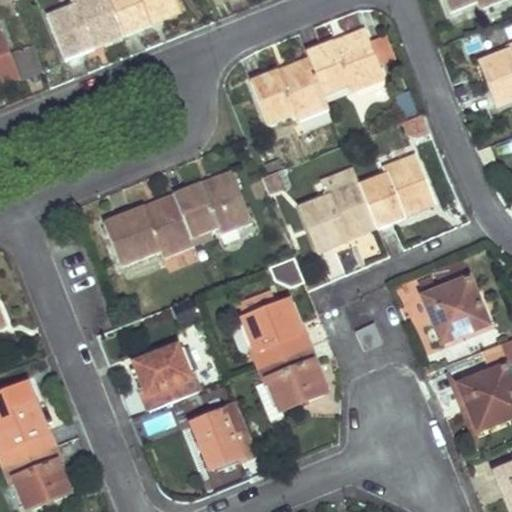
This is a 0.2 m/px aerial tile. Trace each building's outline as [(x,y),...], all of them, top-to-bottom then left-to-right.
[(73,0),(75,6),(49,17),(66,60),(123,37),(108,0),(73,0)] [(108,0),(123,37),(182,12),(177,0),(108,0)] [(447,0),(452,12),(478,1),(480,7),(499,0),(447,0)] [(0,86),(19,79),(0,29),(0,28),(0,86)] [(364,32),(305,55),(308,62),(324,99),(352,88),(354,95),(385,82),(364,32)] [(509,51),(482,62),(499,106),(511,100),(511,56),(511,57),(509,51)] [(308,62),(252,84),(270,127),(295,117),(298,125),(329,112),(324,99),(308,62)] [(404,119),(418,114),(410,94),(396,99),(404,119)] [(402,123),(408,141),(426,134),(420,117),(402,123)] [(386,176),(359,186),(375,223),(378,231),(435,208),(414,157),(384,169),(386,176)] [(354,171),(321,184),(322,187),(355,174),(354,171)] [(328,199),(303,209),(320,254),(349,243),(346,235),(375,223),(359,186),(355,174),(322,187),(328,199)] [(231,175),(174,198),(192,240),(219,230),(222,236),(251,224),(231,175)] [(273,176),(261,181),(267,196),(279,191),(273,176)] [(174,198),(105,226),(122,269),(162,253),(165,260),(195,248),(192,240),(174,198)] [(375,223),(346,235),(349,243),(378,231),(375,223)] [(194,296),(191,277),(160,281),(163,300),(194,296)] [(469,282),(424,301),(443,346),(489,327),(469,282)] [(195,300),(173,309),(180,327),(203,318),(195,300)] [(298,334),(287,304),(245,320),(257,351),(253,352),(260,369),(309,349),(303,333),(298,334)] [(373,326),(358,333),(367,352),(383,344),(373,326)] [(511,340),(480,353),(488,374),(511,364),(511,340)] [(189,378),(177,348),(135,366),(146,394),(142,396),(148,413),(200,392),(193,376),(189,378)] [(316,365),(309,349),(260,369),(267,386),(270,384),(282,414),(324,396),(312,367),(316,365)] [(511,386),(505,370),(460,388),(479,434),(511,420),(511,386)] [(44,432),(32,404),(0,416),(0,444),(2,450),(0,450),(0,458),(4,468),(55,448),(48,431),(44,432)] [(193,427),(209,469),(240,457),(242,462),(258,455),(238,406),(222,412),(224,415),(193,427)] [(61,462),(55,448),(4,468),(11,483),(15,481),(28,511),(68,495),(56,464),(61,462)] [(511,511),(511,469),(496,476),(511,511)]
